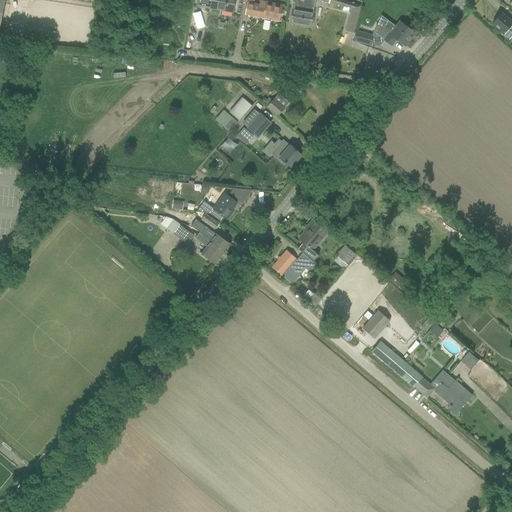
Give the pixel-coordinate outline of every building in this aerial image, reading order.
[(211,0),(212,0),(210,8),(232,12),(234,0),(211,0)] [(293,8),(290,23),(310,27),(315,0),(292,0),(292,2),(294,3),(293,8)] [(341,0),(330,0),(330,2),(351,9),(346,30),(353,32),(360,6),(341,0)] [(246,13),(245,13),(245,14),(279,21),(282,6),(260,1),(259,8),(253,7),(254,5),(248,3),(246,13)] [(496,16),(497,18),(492,23),(498,28),(497,30),(511,42),(511,22),(501,13),(500,14),(498,14),(496,16)] [(415,33),(400,22),(396,27),(389,21),(382,31),(380,29),(377,34),(392,45),(397,39),(405,46),(415,33)] [(354,41),(370,45),(373,36),(356,32),(354,41)] [(239,121),(251,106),(242,98),(229,112),(239,121)] [(285,108),(274,98),(266,107),(277,117),(285,108)] [(212,99),(204,108),(215,117),(223,108),(218,104),(212,99)] [(260,113),(252,123),(246,129),(258,139),(272,123),(260,113)] [(248,144),(254,136),(245,130),(239,137),(248,144)] [(271,141),(262,151),(269,157),(272,154),(284,164),(285,163),(291,167),(292,168),(297,163),(295,162),(298,159),(302,155),(291,146),(290,147),(283,140),(282,142),(278,147),(274,144),(271,141)] [(242,204),(252,190),(233,188),(229,194),(242,204)] [(237,202),(225,193),(224,193),(213,208),(204,202),(197,212),(201,213),(204,213),(210,214),(212,216),(221,222),(224,217),(227,219),(232,212),(231,211),(237,202)] [(173,200),(172,209),(183,210),(183,202),(173,200)] [(93,210),(104,220),(108,214),(104,211),(105,209),(95,207),(93,210)] [(204,213),(201,213),(197,219),(200,221),(201,219),(215,229),(219,224),(204,213)] [(173,219),(166,228),(179,238),(187,244),(194,235),(173,219)] [(304,243),(298,249),(302,253),(306,257),(312,262),(319,254),(313,248),(327,233),(313,220),(307,227),(308,228),(304,233),(299,239),(304,243)] [(230,244),(205,226),(204,225),(204,226),(198,222),(194,226),(195,227),(195,228),(201,232),(200,232),(225,251),(230,244)] [(200,232),(197,238),(208,246),(207,247),(202,254),(215,264),(225,251),(200,232)] [(288,233),(285,236),(296,245),(299,242),(288,233)] [(348,265),(356,255),(344,245),(336,255),(348,265)] [(286,251),(272,267),(292,284),(293,283),(295,283),(296,281),(296,279),(299,276),(300,274),(296,270),(301,264),(305,268),(310,272),(316,265),(312,262),(306,257),(302,253),(296,260),(286,251)] [(398,275),(392,282),(396,286),(402,279),(398,275)] [(313,293),(307,300),(314,306),(320,299),(313,293)] [(362,328),(374,339),(390,321),(378,310),(362,328)] [(440,336),(444,329),(437,325),(433,332),(440,336)] [(427,397),(435,388),(380,342),(372,351),(427,397)] [(468,352),(460,361),(470,369),(478,360),(468,352)] [(437,380),(441,384),(435,391),(450,405),(447,408),(451,412),(451,413),(451,414),(452,415),(453,415),(453,416),(454,416),(455,416),(456,416),(457,415),(458,414),(459,413),(459,412),(459,411),(465,404),(464,402),(466,400),(467,401),(472,396),(455,381),(454,382),(443,373),(437,380)]
